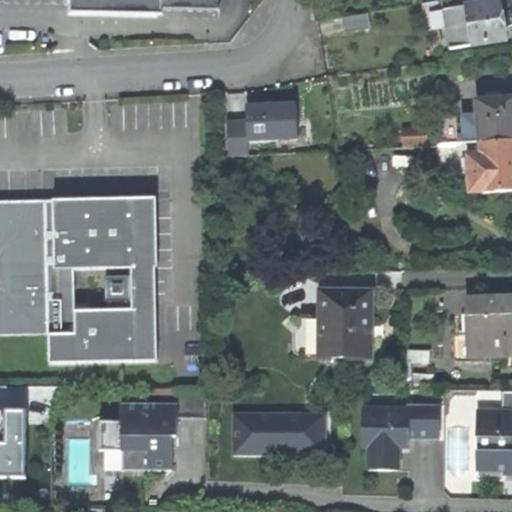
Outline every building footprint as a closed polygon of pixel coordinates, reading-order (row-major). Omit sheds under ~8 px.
[(73,0),(74,15),(164,16),(164,9),(220,10),(220,0),(73,0)] [(498,0),(442,9),(448,49),(504,40),(501,22),(498,0)] [(478,115),(479,143),(511,141),(511,99),(477,102),(478,115)] [(296,107),(246,108),(246,122),(247,142),(297,140),(296,107)] [(464,144),(479,143),(478,115),(463,116),(464,144)] [(247,156),(247,142),(246,122),(227,123),(228,157),(247,156)] [(467,173),(469,194),(511,191),(511,141),(479,143),(480,155),(466,156),(467,173)] [(439,175),(467,173),(466,156),(480,155),(479,143),(464,144),(437,146),(439,175)] [(0,334),(50,334),(51,364),(159,362),(156,311),(133,312),(88,313),(88,307),(75,307),(75,271),(131,270),(154,270),(156,270),(155,200),(51,201),(51,210),(41,210),(41,206),(0,206),(0,334)] [(131,270),(133,312),(156,311),(154,270),(131,270)] [(301,357),(370,358),(371,311),(371,292),(322,291),(321,316),(301,316),(301,357)] [(454,357),(511,354),(511,297),(469,299),(469,335),(454,336),(454,357)] [(176,390),(176,405),(176,418),(206,419),(206,389),(176,390)] [(501,412),(477,411),(477,466),(503,466),(503,475),(511,475),(511,391),(501,391),(501,412)] [(176,405),(121,405),(121,422),(99,422),(99,451),(122,451),(122,471),(171,472),(171,448),(171,445),(167,445),(167,438),(176,438),(176,418),(176,405)] [(408,409),(362,409),(362,447),(367,447),(367,471),(398,471),(398,443),(409,443),(409,438),(439,438),(439,406),(408,406),(408,409)] [(324,416),(233,416),(233,455),(324,455),(324,416)] [(176,448),(176,438),(167,438),(167,445),(171,445),(171,448),(176,448)]
